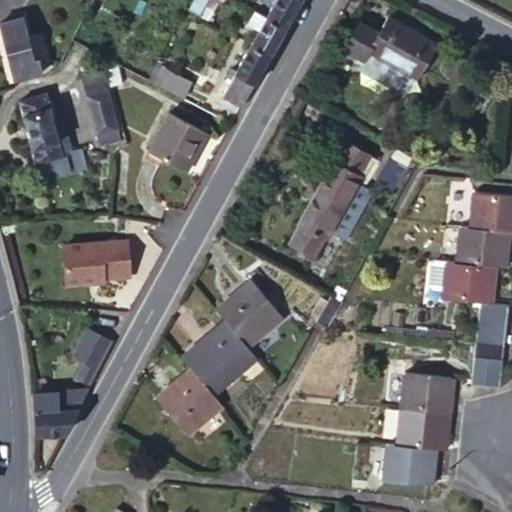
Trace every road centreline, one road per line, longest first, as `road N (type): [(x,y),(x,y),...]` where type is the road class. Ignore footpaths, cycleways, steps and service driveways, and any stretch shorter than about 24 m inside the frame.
road 1 (residential): [(16,506),(45,490),(61,467),(326,0)]
road 2 (secondary): [(0,313),(16,506)]
